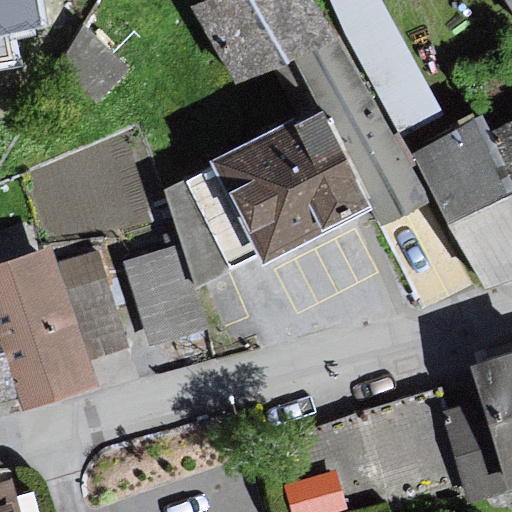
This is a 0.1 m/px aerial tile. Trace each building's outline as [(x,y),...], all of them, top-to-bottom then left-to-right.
[(36,0),(0,0),(0,32),(41,25),(36,0)] [(289,0),(178,0),(171,3),(218,81),(309,36),(289,0)] [(341,0),(406,121),(442,102),(388,0),(341,0)] [(322,111),(215,163),(218,169),(193,181),(231,261),(263,245),(268,254),(368,205),(322,111)] [(511,273),(511,164),(497,134),(487,117),(425,153),(487,282),(511,273)] [(511,126),(497,134),(511,164),(511,126)] [(121,254),(154,341),(213,319),(195,272),(225,261),(206,210),(178,221),(182,232),(121,254)] [(105,238),(68,247),(91,346),(128,337),(105,238)] [(31,245),(0,253),(0,378),(11,413),(81,387),(31,245)] [(511,341),(444,362),(488,483),(511,476),(511,341)]
